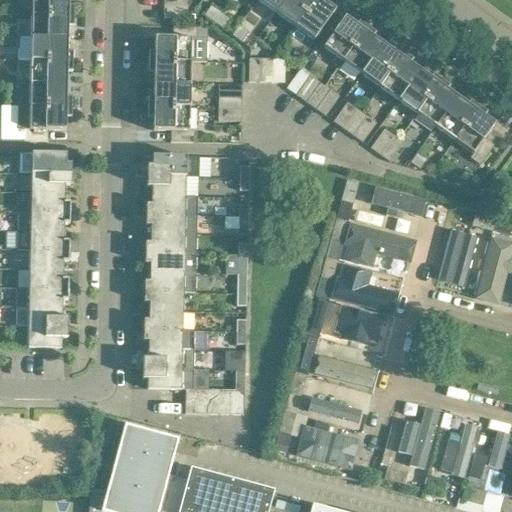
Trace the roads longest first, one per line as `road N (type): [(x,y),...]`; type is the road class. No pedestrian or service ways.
road 1 (residential): [(0,388),(76,390),(96,383),(106,365),(112,0)]
road 2 (residential): [(511,417),(387,384)]
